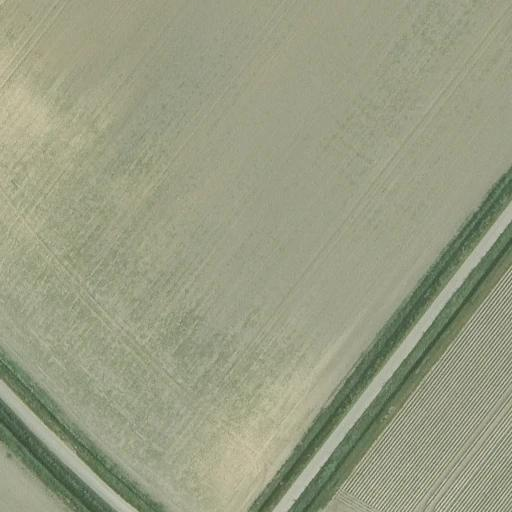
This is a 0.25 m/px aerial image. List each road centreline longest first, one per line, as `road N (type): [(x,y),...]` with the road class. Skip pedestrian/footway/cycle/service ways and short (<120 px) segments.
road 1 (track): [(280,511),(511,210)]
road 2 (unclassified): [(127,511),(0,387)]
